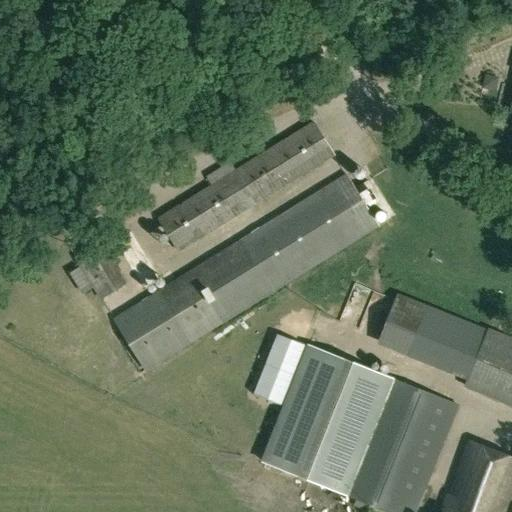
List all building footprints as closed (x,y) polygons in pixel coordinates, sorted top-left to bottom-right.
[(236,171),(231,162),(208,176),(213,185),(160,218),(180,251),(335,154),(315,122),(236,171)] [(358,192),(348,175),(115,319),(146,369),(379,226),(369,210),(383,202),(372,184),(358,192)] [(103,243),(76,258),(100,300),(128,285),(103,243)] [(398,295),(380,340),(469,376),(465,386),(511,405),(511,339),(488,330),(487,331),(398,295)] [(386,511),(416,511),(458,406),(325,354),(279,470),(386,511)] [(500,511),(511,483),(511,458),(471,443),(444,511),(442,511),(441,511),(500,511)]
